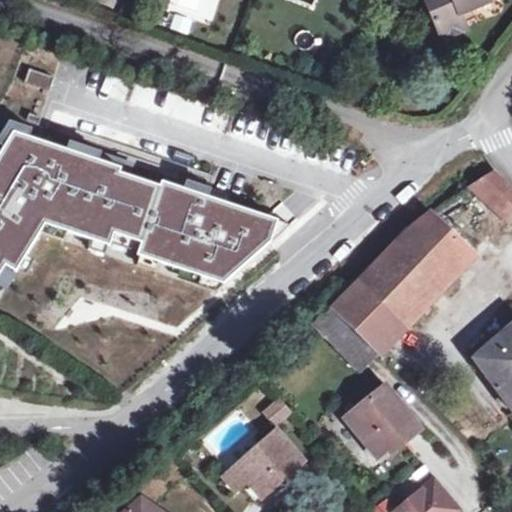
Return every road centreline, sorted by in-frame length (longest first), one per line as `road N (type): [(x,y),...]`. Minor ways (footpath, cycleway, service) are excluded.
road 1 (residential): [(435,158),(13,511)]
road 2 (residential): [(0,1),(435,158)]
